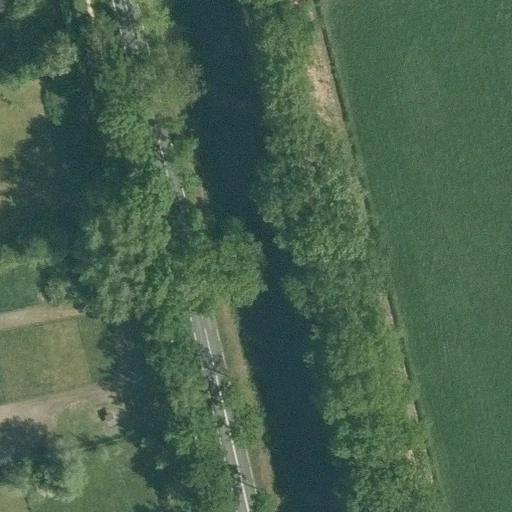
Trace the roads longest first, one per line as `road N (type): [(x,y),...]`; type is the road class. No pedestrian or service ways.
road 1 (unclassified): [(394,511),(266,0)]
road 2 (secondary): [(247,511),(123,0)]
